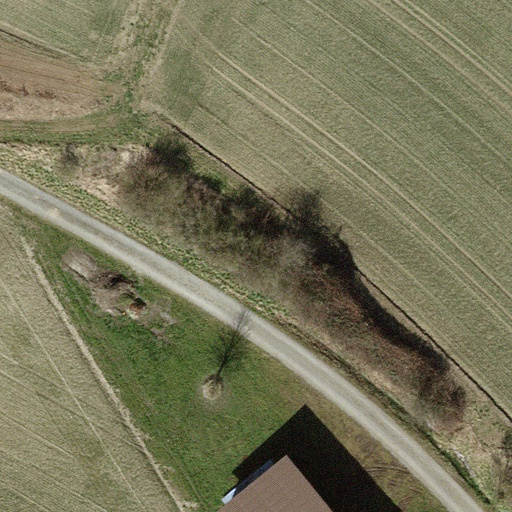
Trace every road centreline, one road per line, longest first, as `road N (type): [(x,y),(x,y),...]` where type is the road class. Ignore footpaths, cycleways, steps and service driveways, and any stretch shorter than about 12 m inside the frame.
road 1 (track): [(460,511),(393,441),(277,344),(0,184)]
road 2 (track): [(0,120),(68,121),(99,111),(119,90)]
